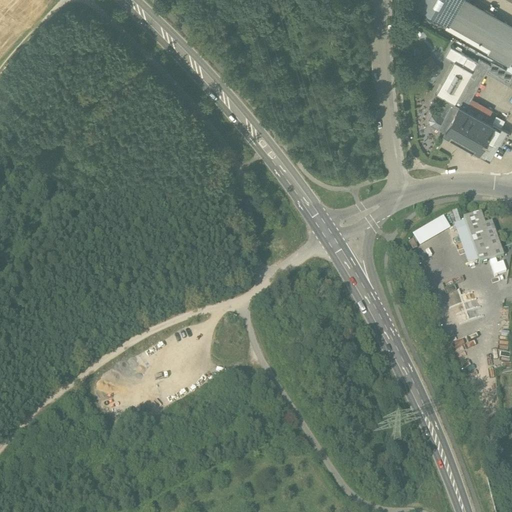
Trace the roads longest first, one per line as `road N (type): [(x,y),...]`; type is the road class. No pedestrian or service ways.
road 1 (secondary): [(321,225),(232,109),(125,0)]
road 2 (track): [(397,511),(352,491),(324,454),(267,372),(241,302)]
road 3 (track): [(215,309),(139,339),(70,386),(0,450)]
road 4 (track): [(239,172),(168,81),(81,0)]
road 5 (residential): [(400,197),(380,56),(381,0)]
road 6 (secondary): [(464,511),(388,335)]
road 7 (residential): [(388,335),(367,250),(384,212)]
